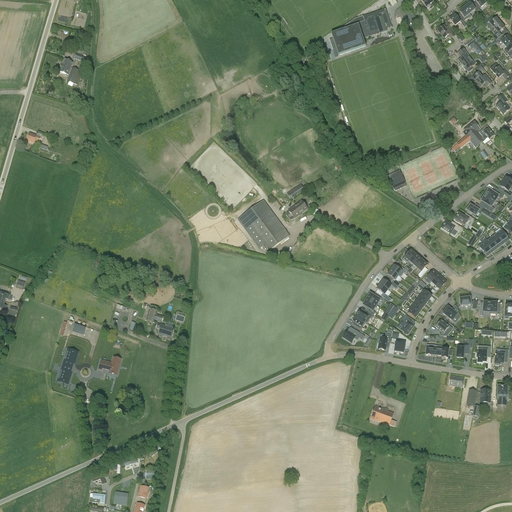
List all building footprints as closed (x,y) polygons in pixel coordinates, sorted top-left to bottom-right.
[(426,8),(432,4),(429,0),(421,0),(420,1),(426,8)] [(479,10),(481,8),(481,9),(486,4),(482,0),(477,0),(475,2),(473,3),(479,10)] [(470,4),(464,8),(470,14),(475,10),(476,12),(479,10),(473,3),(471,5),(470,4)] [(461,14),(459,16),(464,22),(468,19),(467,17),(470,14),(464,8),(459,12),(461,14)] [(333,39),(330,40),(333,50),(336,49),(338,56),(366,47),(363,39),(369,37),(369,35),(375,33),(375,35),(387,31),(386,29),(392,27),(387,14),(385,9),(363,17),(355,19),(339,30),(340,32),(331,35),(333,39)] [(455,27),(460,22),(461,24),(462,25),(464,28),(467,26),(464,22),(459,16),(456,18),(455,16),(449,20),(455,27)] [(490,19),(485,24),(489,28),(491,26),(494,29),(500,24),(497,19),(496,20),(493,22),(490,19)] [(494,29),(491,31),(495,36),(498,34),(500,32),(505,29),(500,24),(494,29)] [(450,39),(455,36),(449,28),(446,30),(444,27),(437,31),(444,39),(448,36),(450,39)] [(495,36),(493,38),(496,41),(503,35),(501,33),(500,32),(498,34),(495,36)] [(503,44),(505,47),(511,41),(508,37),(505,39),(503,35),(496,41),(501,47),(503,44)] [(472,50),(473,49),(479,55),(483,51),(474,40),(468,45),(472,50)] [(466,72),(467,71),(468,73),(472,70),(470,69),(475,65),(463,50),(458,54),(462,59),(458,61),(466,72)] [(64,60),(60,72),(68,76),(73,63),(64,60)] [(505,80),(510,76),(505,71),(503,72),(499,67),(493,72),(498,79),(502,76),(505,80)] [(83,72),(72,68),(67,82),(78,86),(83,72)] [(479,73),(473,78),(480,87),(483,85),(486,88),(489,85),(492,83),(486,75),(483,78),(479,73)] [(503,115),(509,110),(504,104),(507,102),(502,95),(498,99),(501,103),(496,107),(503,115)] [(466,96),(460,100),(463,104),(469,100),(466,96)] [(457,145),(452,149),(456,153),(469,141),(475,149),(483,143),(480,140),(482,138),(479,133),(478,132),(480,130),(474,123),(462,132),(466,136),(456,144),(457,145)] [(484,129),(479,133),(482,138),(480,140),(483,143),(485,144),(490,141),(489,140),(494,136),(488,130),(486,131),(484,129)] [(26,141),(33,144),(38,146),(41,138),(29,134),(26,141)] [(387,177),(393,189),(405,184),(399,172),(387,177)] [(503,183),(511,188),(511,185),(511,181),(506,178),(503,183)] [(511,188),(503,183),(500,187),(506,191),(508,193),(511,188)] [(304,191),(301,185),(287,194),(291,200),(304,191)] [(484,195),(495,202),(498,197),(502,199),(504,195),(495,189),(493,193),(488,190),(487,193),(486,192),(484,195)] [(491,208),(495,202),(484,195),(482,198),(482,199),(481,202),(486,205),(483,208),(491,213),(494,210),(491,208)] [(263,200),(243,216),(269,252),(290,236),(263,200)] [(288,211),(289,212),(286,214),(286,215),(290,220),(291,221),(294,219),(308,209),(301,201),(288,211)] [(469,206),(468,206),(466,209),(467,210),(466,211),(475,217),(479,211),(470,205),(469,206)] [(458,214),(454,220),(455,221),(455,222),(458,224),(458,223),(464,227),(466,223),(467,224),(469,221),(470,222),(472,219),(465,214),(463,217),(458,214)] [(463,229),(452,222),(450,225),(446,222),(442,228),(450,234),(453,230),(459,234),(463,229)] [(502,231),(496,235),(503,244),(509,240),(502,231)] [(496,235),(491,239),(497,248),(503,244),(496,235)] [(471,247),(477,239),(473,237),(468,244),(471,247)] [(491,239),(485,244),(492,252),(497,248),(491,239)] [(492,252),(485,244),(479,248),(486,257),(492,252)] [(409,262),(415,255),(411,251),(404,258),(403,260),(407,264),(409,262)] [(415,255),(409,262),(413,265),(419,258),(415,255)] [(417,269),(423,262),(419,258),(413,265),(417,269)] [(427,266),(423,262),(417,269),(421,273),(427,266)] [(394,266),(391,271),(400,278),(403,274),(405,275),(407,272),(402,268),(400,271),(394,266)] [(391,271),(387,275),(388,276),(393,280),(391,283),(398,288),(400,285),(398,283),(401,279),(400,278),(391,271)] [(429,285),(431,282),(438,275),(436,273),(435,273),(433,271),(424,281),(429,285)] [(440,277),(438,275),(431,282),(435,286),(442,278),(440,276),(440,277)] [(442,278),(435,286),(440,290),(446,282),(444,280),(442,278)] [(25,283),(18,281),(16,289),(23,291),(25,283)] [(383,281),(380,285),(388,291),(391,287),(394,289),(396,291),(398,288),(391,283),(389,285),(384,282),(383,281)] [(380,285),(376,290),(378,291),(382,294),(380,297),(384,300),(389,303),(391,300),(388,298),(391,294),(390,293),(388,291),(380,285)] [(10,296),(0,292),(0,308),(5,310),(7,306),(4,305),(6,299),(9,300),(10,296)] [(424,292),(421,296),(428,302),(432,297),(424,292)] [(375,297),(373,296),(370,294),(368,297),(367,296),(365,299),(376,306),(379,300),(382,302),(384,300),(380,297),(376,294),(375,297)] [(428,302),(421,296),(417,300),(425,306),(428,302)] [(464,299),(459,299),(460,307),(473,305),(472,309),(476,310),(478,302),(474,302),(470,302),(470,298),(466,298),(464,298),(464,299)] [(363,306),(366,308),(367,309),(366,311),(374,316),(376,313),(373,311),(376,306),(365,299),(363,303),(364,303),(363,306)] [(414,305),(422,310),(425,306),(417,300),(414,305)] [(490,314),(490,303),(487,303),(487,302),(483,302),(483,305),(480,305),(479,316),(483,317),(483,314),(490,314)] [(490,303),(490,314),(499,315),(500,307),(497,306),(497,303),(493,302),(493,303),(490,303)] [(418,315),(422,310),(414,305),(411,309),(418,315)] [(10,307),(8,315),(15,317),(18,309),(10,307)] [(149,309),(145,321),(154,323),(155,321),(162,323),(164,317),(157,315),(158,312),(157,312),(158,309),(150,307),(149,309)] [(394,307),(389,314),(394,317),(398,310),(394,307)] [(448,308),(443,314),(452,321),(455,318),(458,320),(460,318),(457,308),(456,307),(452,312),(448,308)] [(418,315),(411,309),(408,314),(415,319),(418,315)] [(355,317),(366,323),(367,324),(370,319),(372,320),(374,318),(367,313),(365,316),(359,312),(357,314),(355,317)] [(185,317),(177,315),(175,321),(184,323),(185,317)] [(404,327),(401,331),(404,333),(403,334),(406,336),(407,335),(414,326),(413,326),(409,323),(411,320),(406,316),(400,325),(404,327)] [(366,323),(355,317),(353,319),(354,320),(353,322),(356,324),(354,327),(361,331),(366,323)] [(441,321),(436,328),(442,333),(439,337),(446,337),(448,335),(446,334),(450,328),(441,321)] [(171,339),(174,329),(161,325),(158,335),(171,339)] [(347,331),(343,338),(351,344),(354,339),(357,341),(358,339),(362,341),(364,337),(352,329),(350,333),(348,332),(347,331)] [(377,344),(377,349),(378,349),(377,350),(385,351),(386,349),(387,344),(390,344),(392,334),(391,334),(387,333),(386,333),(386,336),(385,339),(380,338),(379,339),(378,344),(377,344)] [(394,344),(394,348),(394,353),(404,354),(405,346),(406,342),(401,341),(400,345),(394,344)] [(93,356),(96,346),(90,344),(87,354),(93,356)] [(432,356),(434,357),(435,347),(435,346),(432,346),(431,350),(426,349),(425,356),(432,357),(432,356)] [(457,347),(456,358),(463,359),(463,353),(465,354),(465,355),(469,355),(470,346),(464,346),(463,348),(457,347)] [(435,347),(434,357),(441,357),(441,359),(442,359),(442,351),(437,350),(437,347),(435,347)] [(486,363),(486,358),(486,355),(490,356),(490,349),(484,348),(484,351),(478,351),(478,354),(477,354),(477,359),(478,359),(477,364),(482,364),(482,363),(486,363)] [(452,357),(452,350),(449,350),(442,349),(442,351),(442,359),(448,359),(448,356),(452,357)] [(508,351),(501,350),(501,355),(496,354),(495,356),(495,357),(495,360),(494,360),(494,363),(495,364),(494,365),(495,365),(495,366),(499,366),(499,365),(500,366),(500,364),(503,365),(503,363),(504,359),(507,359),(508,351)] [(64,360),(62,365),(72,369),(73,364),(75,365),(78,355),(69,352),(67,357),(65,357),(64,360)] [(101,360),(99,371),(102,372),(103,369),(110,371),(109,374),(117,376),(121,360),(114,358),(112,363),(101,360)] [(61,375),(60,380),(69,383),(72,373),(70,373),(72,369),(62,365),(61,371),(60,374),(61,375)] [(449,387),(463,389),(464,379),(450,377),(449,387)] [(507,407),(507,397),(507,387),(497,386),(497,397),(497,406),(507,407)] [(473,407),(476,392),(469,390),(466,405),(473,407)] [(480,398),(480,403),(483,403),(484,403),(484,404),(489,405),(489,404),(490,404),(490,394),(487,394),(487,391),(481,390),(480,398)] [(393,414),(374,408),(370,419),(379,423),(379,422),(389,426),(393,414)] [(111,482),(109,476),(100,479),(102,485),(111,482)] [(139,486),(138,498),(147,499),(148,487),(139,486)] [(112,504),(126,506),(128,494),(114,492),(112,504)] [(92,494),(92,499),(99,499),(99,504),(105,504),(105,494),(92,494)]
